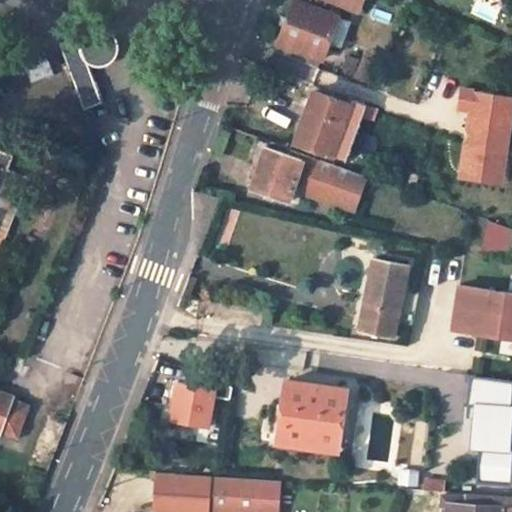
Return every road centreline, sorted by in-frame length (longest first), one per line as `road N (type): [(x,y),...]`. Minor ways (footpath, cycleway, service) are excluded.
road 1 (tertiary): [(56,511),(112,383),(246,0)]
road 2 (unknown): [(136,310),(450,353)]
